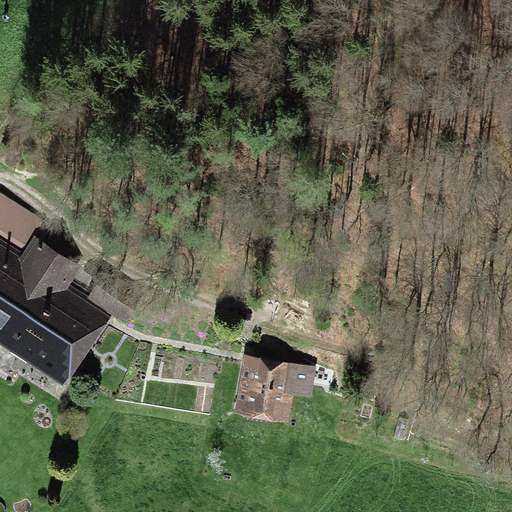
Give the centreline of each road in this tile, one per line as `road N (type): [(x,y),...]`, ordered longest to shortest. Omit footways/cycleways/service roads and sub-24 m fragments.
road 1 (track): [(288,0),(88,116),(80,147),(114,170),(230,191),(365,254),(511,307)]
road 2 (track): [(391,362),(511,419)]
